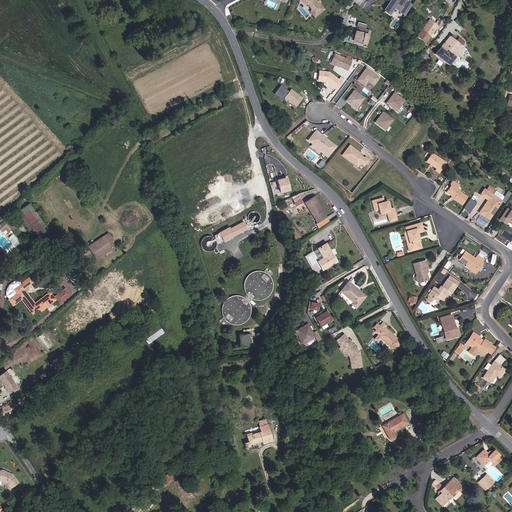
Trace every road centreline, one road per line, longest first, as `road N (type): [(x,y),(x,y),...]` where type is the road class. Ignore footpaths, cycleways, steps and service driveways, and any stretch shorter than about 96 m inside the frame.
road 1 (tertiary): [(214,10),(269,135),(335,194),(424,346),(490,429)]
road 2 (residential): [(511,342),(487,317),(510,272),(508,256),(417,192)]
road 3 (residential): [(318,112),(408,172),(417,192)]
road 4 (unknown): [(229,34),(320,41),(345,15)]
